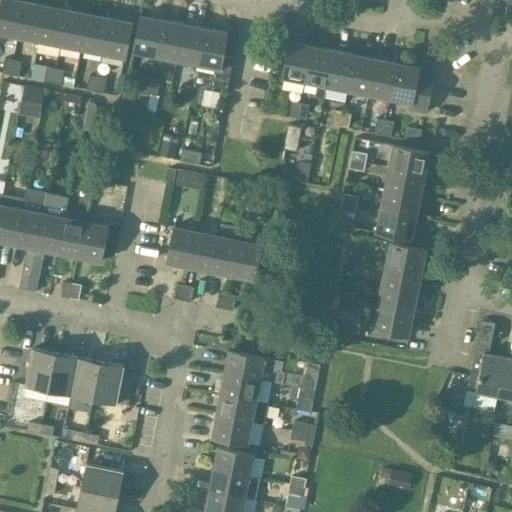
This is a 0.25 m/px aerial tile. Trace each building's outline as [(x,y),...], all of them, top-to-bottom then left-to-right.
[(2,0),(0,12),(0,34),(18,38),(25,1),(22,0),(2,0)] [(18,38),(39,42),(47,5),(25,1),(18,38)] [(60,47),(68,9),(47,5),(39,42),(60,47)] [(60,47),(81,51),(89,14),(68,9),(60,47)] [(81,51),(103,56),(110,18),(89,14),(81,51)] [(133,53),(155,57),(163,20),(141,16),(133,53)] [(103,56),(125,60),(132,23),(110,18),(103,56)] [(155,57),(177,62),(184,25),(163,20),(155,57)] [(177,62),(197,66),(198,66),(205,29),(184,25),(177,62)] [(190,103),(198,105),(201,90),(210,86),(226,89),(233,58),(222,56),(227,33),(205,29),(198,66),(197,66),(192,87),(194,87),(190,103)] [(304,84),(312,47),(290,43),(282,80),(304,84)] [(324,96),(326,88),(334,51),(312,47),(304,84),(316,87),(314,97),(323,99),(324,96)] [(326,88),(347,93),(355,56),(334,51),(326,88)] [(347,93),(368,97),(376,60),(355,56),(347,93)] [(1,73),(10,75),(13,61),(4,59),(1,73)] [(368,97),(389,101),(396,64),(376,60),(368,97)] [(10,75),(18,77),(21,62),(13,61),(10,75)] [(409,112),(426,115),(433,78),(418,74),(419,69),(396,64),(389,101),(410,106),(409,112)] [(43,82),(53,84),(56,69),(46,67),(43,82)] [(53,84),(60,85),(63,71),(56,69),(53,84)] [(86,90),(95,92),(98,77),(89,75),(86,90)] [(95,92),(102,93),(105,79),(98,77),(95,92)] [(148,94),(151,79),(142,77),(139,92),(148,94)] [(156,95),(159,80),(151,79),(148,94),(156,95)] [(19,112),(39,115),(42,87),(22,85),(19,112)] [(181,101),(190,103),(194,87),(192,87),(185,85),(181,101)] [(289,117),(297,118),(300,104),(292,102),(289,117)] [(297,118),(306,119),(309,105),(300,104),(297,118)] [(331,125),(340,127),(343,112),(334,110),(331,125)] [(340,127),(347,129),(351,114),(343,112),(340,127)] [(373,133),(382,135),(385,119),(376,118),(373,133)] [(382,135),(391,137),(394,121),(385,119),(382,135)] [(283,149),(296,151),(301,127),(287,125),(283,149)] [(387,169),(424,176),(428,153),(391,146),(387,169)] [(181,160),(200,164),(202,152),(183,149),(181,160)] [(350,162),(365,164),(367,154),(352,151),(350,162)] [(299,160),(298,168),(282,167),(282,179),(309,180),(309,160),(299,160)] [(349,169),(364,171),(365,164),(350,162),(349,169)] [(383,189),(420,196),(424,176),(387,169),(383,189)] [(19,288),(27,290),(46,192),(26,188),(23,198),(21,209),(14,246),(26,249),(19,288)] [(379,210),(416,217),(420,196),(383,189),(379,210)] [(27,290),(35,291),(43,252),(56,255),(65,211),(64,211),(68,196),(46,192),(27,290)] [(0,205),(0,243),(14,246),(21,209),(23,198),(1,193),(0,200),(0,204),(0,205)] [(341,203),(356,206),(358,197),(343,194),(341,203)] [(340,211),(354,214),(356,206),(341,203),(340,211)] [(374,232),(412,240),(416,217),(379,210),(374,232)] [(86,215),(65,211),(56,255),(77,259),(85,221),(86,215)] [(85,221),(77,259),(100,264),(107,226),(85,221)] [(166,264),(188,268),(196,231),(174,226),(166,264)] [(188,268),(209,272),(217,235),(196,231),(188,268)] [(209,272),(231,277),(238,239),(217,235),(209,272)] [(231,277),(253,281),(260,244),(238,239),(231,277)] [(384,265),(422,273),(426,251),(389,243),(384,265)] [(347,258),(362,261),(363,251),(349,248),(347,258)] [(345,265),(360,268),(362,261),(347,258),(345,265)] [(384,265),(380,286),(417,294),(422,273),(384,265)] [(61,296),(70,298),(73,284),(63,282),(61,296)] [(70,298),(78,300),(81,285),(73,284),(70,298)] [(173,299),(182,300),(185,286),(176,284),(173,299)] [(182,300),(190,302),(193,288),(185,286),(182,300)] [(380,286),(376,308),(413,315),(417,294),(380,286)] [(338,300),(353,303),(355,294),(340,291),(338,300)] [(215,307),(224,309),(227,294),(218,292),(215,307)] [(224,309),(232,310),(235,296),(227,294),(224,309)] [(337,308),(352,311),(353,303),(338,300),(337,308)] [(409,337),(413,315),(376,308),(371,330),(409,337)] [(466,390),(496,396),(504,357),(487,354),(493,323),(481,321),(466,390)] [(48,391),(55,354),(32,349),(25,386),(48,391)] [(283,361),(228,350),(223,373),(261,381),(261,380),(278,383),(281,371),(283,361)] [(48,391),(70,395),(78,358),(55,354),(48,391)] [(496,396),(511,399),(511,359),(504,357),(496,396)] [(70,395),(93,400),(100,362),(78,358),(70,395)] [(301,380),(300,389),(314,391),(316,382),(320,364),(305,361),(301,380)] [(116,403),(128,406),(133,377),(121,375),(123,367),(100,362),(93,400),(115,404),(116,403)] [(439,395),(458,400),(465,375),(446,370),(439,395)] [(223,373),(219,394),(257,401),(261,381),(223,373)] [(296,409),(310,411),(314,391),(300,389),(297,401),(296,409)] [(215,415),(262,425),(263,425),(268,404),(257,402),(257,401),(219,394),(215,415)] [(294,414),(291,431),(306,434),(309,417),(294,414)] [(262,425),(215,415),(211,437),(248,445),(248,443),(258,445),(262,425)] [(26,431),(39,434),(41,425),(28,422),(26,431)] [(53,427),(41,425),(39,434),(52,436),(53,427)] [(72,440),(84,442),(86,432),(74,430),(72,440)] [(306,434),(291,431),(290,439),(305,442),(306,434)] [(84,442),(97,445),(99,434),(86,432),(84,442)] [(218,447),(213,469),(251,477),(255,455),(218,447)] [(444,450),(436,457),(441,466),(480,474),(483,458),(444,450)] [(81,487),(118,495),(123,471),(106,468),(108,458),(87,454),(86,464),(81,487)] [(47,480),(56,482),(58,470),(49,468),(47,480)] [(390,468),(387,476),(406,483),(409,475),(390,468)] [(260,479),(251,477),(213,469),(209,490),(246,498),(256,500),(260,479)] [(289,485),(303,488),(305,479),(291,476),(289,485)] [(44,493),(53,495),(56,482),(47,480),(44,493)] [(287,493),(302,497),(303,488),(289,485),(287,493)] [(76,510),(88,511),(114,511),(118,495),(81,487),(76,510)] [(209,490),(204,511),(207,511),(243,511),(246,498),(209,490)]
